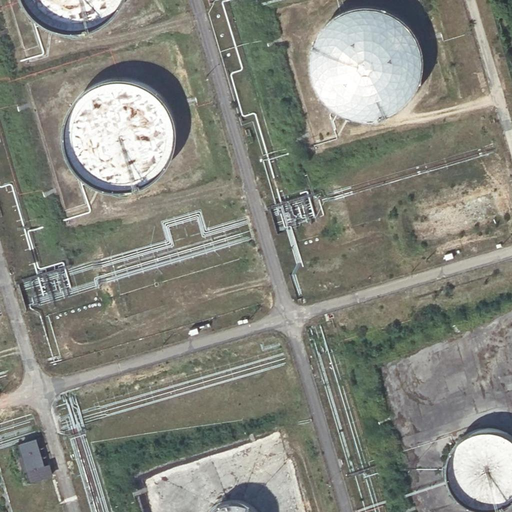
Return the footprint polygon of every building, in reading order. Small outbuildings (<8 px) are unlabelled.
[(32,0),(33,1),(36,5),(41,9),(45,12),(51,16),(55,18),(60,20),(67,21),(70,22),(76,22),(84,22),(87,21),(92,20),(98,18),(102,16),(108,13),(112,10),(117,5),(122,0),(121,0),(32,0)] [(426,65),(426,59),(426,58),(426,52),(425,48),(423,42),(421,36),(419,32),(417,28),(413,23),(410,19),(405,15),(402,12),(397,9),(391,7),(386,5),(381,4),(376,3),(371,3),(366,3),(360,3),(354,5),(349,6),(345,8),(340,11),(338,12),(332,17),(326,24),(322,29),(319,34),(316,41),(315,47),(314,51),(314,57),(314,63),(315,70),(316,76),(318,80),(320,85),(323,90),(326,94),(329,97),(333,101),(336,103),(339,106),(345,109),(348,111),(353,112),(358,114),(363,114),(368,115),(373,115),(380,114),(385,113),(391,111),(395,109),(400,106),(405,103),(408,99),(413,95),(416,91),(419,85),(422,80),(423,77),(424,74),(425,69),(426,65)] [(180,140),(180,136),(180,135),(180,131),(179,124),(178,120),(176,115),(173,109),(170,104),(167,99),(163,96),(160,93),(155,89),(150,86),(144,83),(139,81),(136,81),(131,80),(124,79),(119,80),(113,80),(110,81),(105,83),(100,85),(94,88),(90,91),(85,95),(83,97),(80,101),(77,105),(74,109),(72,114),(70,120),(68,126),(68,131),(68,134),(68,137),(68,142),(68,146),(70,152),(72,157),(74,163),(76,166),(79,170),(83,175),(87,178),(91,182),(96,185),(101,187),(105,189),(112,191),(117,192),(122,192),(127,192),(134,191),(139,190),(144,188),(149,186),(154,183),(157,181),(163,176),(166,173),(170,168),(173,163),(176,158),(178,152),(179,147),(180,140)] [(511,438),(510,437),(507,434),(505,432),(502,430),(497,428),(495,427),(491,426),(487,425),(481,425),(475,425),(470,426),(467,427),(463,429),(460,431),(457,434),(454,436),(451,440),(449,442),(447,446),(445,450),(444,452),(443,456),(442,460),(442,463),(442,467),(443,471),(443,474),(444,477),(446,481),(448,484),(450,487),(452,490),(456,494),(458,496),(461,498),(465,500),(469,502),(473,503),(475,503),(481,504),(484,504),(490,503),(493,502),(496,501),(499,500),(503,498),(506,496),(509,493),(511,490),(511,489),(511,438)] [(37,443),(19,449),(31,485),(52,479),(49,468),(45,470),(37,443)] [(229,492),(219,492),(209,497),(203,503),(198,511),(252,511),(249,503),(243,496),(235,494),(229,492)]
